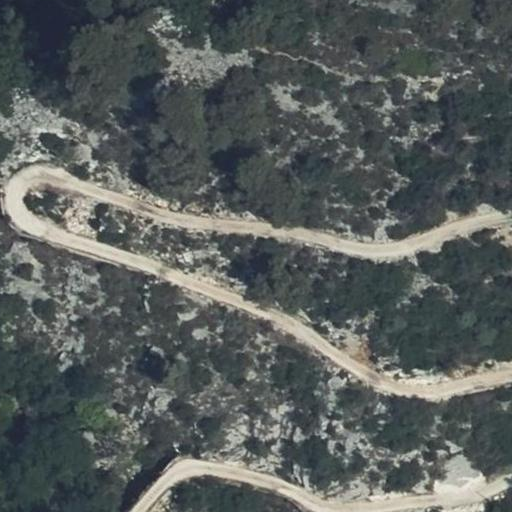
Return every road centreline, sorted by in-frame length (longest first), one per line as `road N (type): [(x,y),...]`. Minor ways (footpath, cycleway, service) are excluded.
road 1 (track): [(511,368),(384,384),(277,311),(109,264),(24,230),(22,195),(78,189),(401,266),(511,233)]
road 2 (track): [(134,511),(186,466),(405,511)]
